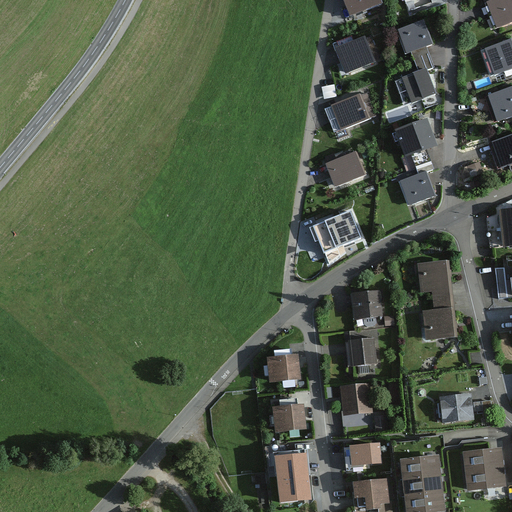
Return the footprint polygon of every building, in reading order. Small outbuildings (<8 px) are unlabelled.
[(380,0),(344,0),(350,17),(382,6),(380,0)] [(511,0),(489,0),(487,1),(497,28),(511,22),(511,0)] [(428,23),(402,32),(411,56),(436,47),(428,23)] [(371,37),(339,49),(349,75),(381,63),(371,37)] [(511,41),(485,51),(495,76),(511,70),(511,41)] [(431,71),(406,80),(414,105),(439,96),(431,71)] [(335,84),(323,86),(325,98),(337,96),(335,84)] [(511,90),(490,99),(499,123),(511,118),(511,90)] [(375,117),(365,93),(330,107),(340,131),(375,117)] [(427,122),(399,134),(408,155),(413,153),(421,172),(434,167),(427,151),(437,146),(427,122)] [(511,137),(494,144),(503,169),(511,165),(511,137)] [(358,156),(328,168),(337,190),(367,178),(358,156)] [(430,175),(403,186),(412,208),(439,197),(430,175)] [(511,212),(501,214),(502,230),(511,229),(511,212)] [(351,214),(322,226),(332,250),(361,238),(351,214)] [(511,229),(502,230),(504,247),(511,246),(511,229)] [(436,303),(452,302),(448,264),(421,266),(424,296),(435,295),(436,303)] [(380,293),(353,296),(356,322),(383,318),(380,293)] [(452,302),(436,303),(437,313),(424,314),(426,340),(455,337),(452,302)] [(377,340),(350,343),(352,367),(379,365),(377,340)] [(301,358),(270,361),(272,384),(302,381),(301,358)] [(371,385),(343,388),(346,417),(374,414),(371,385)] [(474,396),(443,399),(446,426),(477,422),(474,396)] [(306,406),(276,410),(279,434),(309,430),(306,406)] [(384,417),(376,418),(377,431),(385,430),(384,417)] [(381,464),(379,446),(350,450),(353,468),(381,464)] [(468,473),(502,469),(500,452),(466,456),(468,473)] [(310,501),(304,457),(276,461),(281,504),(310,501)] [(402,463),(404,481),(439,477),(436,459),(402,463)] [(502,469),(468,473),(470,490),(504,486),(502,469)] [(404,481),(406,499),(441,495),(439,477),(404,481)] [(390,511),(387,482),(354,486),(356,500),(366,499),(368,511),(380,510),(379,511),(390,511)] [(406,499),(407,511),(442,511),(441,495),(406,499)]
